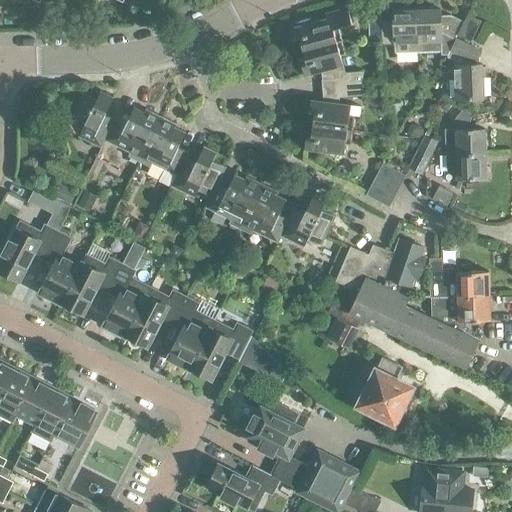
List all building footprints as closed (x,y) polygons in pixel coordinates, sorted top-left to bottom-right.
[(343,41),(340,28),(353,25),(348,8),(326,14),(327,19),(292,29),(295,40),(300,38),(304,51),(343,41)] [(441,9),(418,10),(419,52),(442,51),(442,55),(447,55),(448,53),(456,37),(457,34),(459,35),(465,22),(452,15),(442,15),(441,9)] [(394,20),(381,21),(382,37),(383,45),(395,45),(396,52),(419,52),(418,10),(394,10),(394,20)] [(381,11),(369,11),(370,37),(382,37),(381,21),(381,11)] [(465,22),(459,35),(472,41),(475,34),(481,21),(473,17),(468,15),(465,22)] [(448,53),(447,55),(454,58),(456,97),(484,96),(483,62),(476,62),(476,60),(482,49),(456,37),(448,53)] [(305,77),(344,66),(341,56),(347,55),(343,41),(304,51),(307,64),(302,65),(305,77)] [(339,85),(365,84),(364,72),(338,74),(339,85)] [(339,97),(365,95),(365,84),(339,85),(339,97)] [(103,120),(113,99),(101,93),(97,100),(84,94),(69,122),(84,130),(80,138),(102,149),(106,142),(114,126),(113,125),(103,120)] [(354,130),(356,116),(350,115),(351,105),(311,100),(310,112),(315,113),(314,126),(354,130)] [(444,100),(440,108),(449,112),(452,104),(444,100)] [(144,111),(134,107),(127,123),(116,118),(113,125),(114,126),(106,142),(130,153),(128,157),(138,162),(161,117),(145,109),(144,111)] [(464,109),(454,121),(471,124),(474,116),(464,109)] [(183,163),(189,152),(179,147),(186,132),(176,127),(177,125),(161,117),(138,162),(149,167),(151,163),(176,176),(182,163),(183,163)] [(409,133),(412,137),(421,138),(425,135),(425,130),(422,127),(414,125),(410,128),(409,133)] [(353,145),(354,130),(314,126),(313,140),(308,140),(306,151),(347,155),(348,144),(353,145)] [(458,154),(486,153),(486,151),(487,147),(487,142),(485,139),(485,129),(458,129),(458,130),(447,130),(447,152),(458,154)] [(435,148),(438,141),(426,136),(423,142),(435,148)] [(423,173),(435,148),(423,142),(411,168),(423,173)] [(218,185),(227,167),(213,161),(217,153),(204,147),(194,168),(183,163),(182,163),(176,176),(171,186),(194,198),(198,190),(212,197),(218,184),(218,185)] [(488,171),(488,166),(486,164),(486,153),(458,154),(447,154),(448,170),(459,169),(459,178),(487,178),(487,174),(488,171)] [(402,186),(407,175),(384,164),(379,175),(402,186)] [(247,180),(237,175),(229,190),(218,185),(218,184),(212,197),(206,208),(232,221),(230,224),(241,230),(264,185),(249,178),(247,180)] [(396,197),(402,186),(379,175),(374,186),(396,197)] [(70,204),(76,192),(59,184),(53,197),(70,204)] [(278,244),(282,237),(290,220),(280,215),(287,200),(278,196),(279,193),(264,185),(241,230),(252,235),(254,232),(278,244)] [(391,207),(396,197),(374,186),(369,196),(391,207)] [(97,197),(86,191),(79,203),(91,209),(97,197)] [(322,246),(337,216),(324,209),(327,202),(315,196),(304,217),(294,212),(290,220),(282,237),(305,248),(309,240),(322,246)] [(33,227),(22,222),(19,228),(13,239),(11,238),(4,251),(6,253),(0,264),(0,267),(21,279),(35,251),(45,257),(58,231),(47,225),(43,232),(33,227)] [(142,242),(149,227),(139,222),(131,237),(142,242)] [(62,303),(87,255),(67,244),(70,237),(58,231),(45,257),(56,262),(41,292),(62,303)] [(453,246),(456,242),(460,234),(452,231),(445,237),(442,240),(442,247),(453,246)] [(384,280),(394,254),(374,244),(369,254),(351,246),(335,280),(356,290),(364,271),(384,280)] [(399,258),(390,282),(404,288),(405,285),(421,290),(431,260),(428,260),(428,253),(403,244),(399,258)] [(107,265),(87,255),(62,303),(63,303),(64,301),(85,312),(99,284),(109,290),(122,265),(111,258),(107,265)] [(443,268),(442,258),(432,258),(433,296),(490,295),(489,271),(458,272),(458,268),(443,268)] [(126,336),(151,288),(131,278),(134,271),(122,265),(109,290),(120,296),(105,325),(126,336)] [(275,295),(282,279),(269,273),(262,289),(275,295)] [(469,368),(482,341),(462,332),(461,331),(433,318),(406,305),(410,297),(384,284),(366,276),(351,311),(469,368)] [(171,299),(151,288),(126,336),(127,336),(128,334),(149,345),(163,318),(173,323),(186,298),(175,292),(171,299)] [(461,331),(465,322),(491,320),(490,295),(433,296),(433,318),(461,331)] [(190,369),(215,321),(195,311),(198,304),(186,298),(173,323),(184,329),(169,358),(190,369)] [(355,326),(353,325),(338,317),(327,338),(337,342),(343,345),(345,347),(355,326)] [(235,332),(215,321),(190,369),(191,369),(192,368),(212,378),(227,351),(238,357),(252,332),(239,325),(235,332)] [(252,332),(238,357),(273,373),(279,362),(252,332)] [(398,378),(404,367),(384,357),(378,368),(377,368),(370,383),(362,379),(358,388),(366,392),(359,404),(396,423),(415,387),(398,378)] [(0,363),(0,401),(16,369),(7,364),(5,366),(0,363)] [(16,369),(0,401),(0,415),(14,422),(35,381),(25,376),(26,374),(16,369)] [(35,381),(14,422),(18,415),(36,424),(55,388),(45,383),(44,386),(35,381)] [(36,424),(32,432),(33,432),(52,442),(73,401),(64,396),(65,394),(55,389),(55,388),(36,424)] [(73,401),(52,442),(53,442),(56,435),(79,446),(96,413),(94,411),(95,409),(83,403),(82,405),(73,401)] [(296,417),(273,405),(271,411),(262,406),(258,414),(255,413),(249,426),(251,427),(247,435),(261,443),(259,447),(281,458),(273,475),(279,478),(279,479),(341,511),(345,503),(353,487),(365,464),(322,443),(308,470),(282,457),(298,425),(294,423),(296,417)] [(28,463),(24,470),(35,476),(39,468),(28,463)] [(247,478),(220,464),(208,486),(223,494),(222,496),(235,503),(237,501),(247,506),(248,506),(254,509),(260,498),(260,499),(265,489),(272,492),(279,479),(279,478),(273,475),(254,465),(247,478)] [(39,468),(35,476),(46,481),(49,474),(39,468)] [(463,484),(465,473),(441,470),(439,487),(424,485),(421,511),(471,511),(474,491),(459,489),(460,483),(463,484)] [(8,478),(2,489),(10,493),(15,482),(8,478)] [(363,511),(376,511),(381,502),(353,487),(345,503),(363,511)] [(2,489),(0,493),(0,501),(4,503),(10,493),(2,489)] [(49,489),(39,508),(47,511),(88,511),(90,510),(49,489)]
